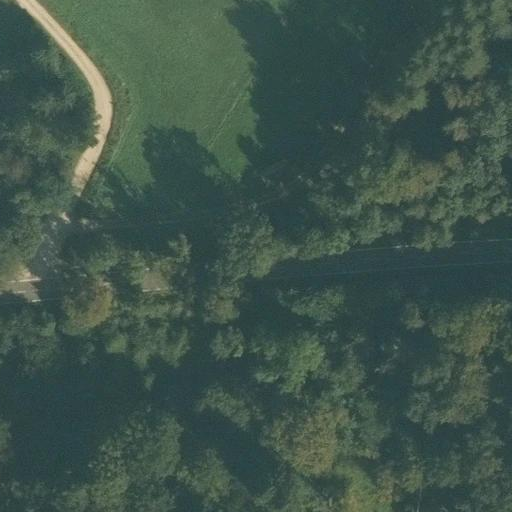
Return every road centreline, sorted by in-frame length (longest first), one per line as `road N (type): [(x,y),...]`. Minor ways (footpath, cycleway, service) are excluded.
road 1 (tertiary): [(511,248),(0,293)]
road 2 (track): [(412,0),(314,172),(286,190),(48,222)]
road 3 (track): [(12,292),(102,104),(93,77),(24,0)]
